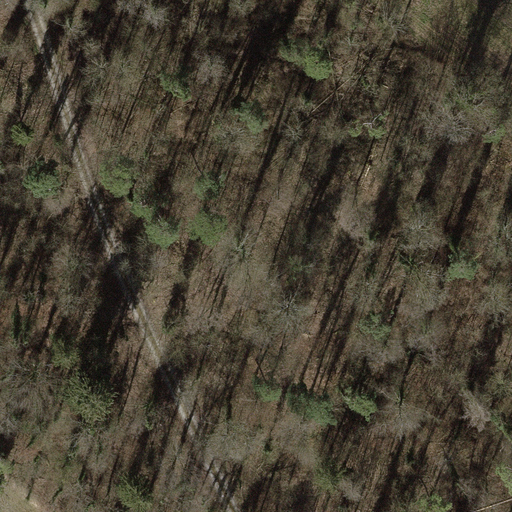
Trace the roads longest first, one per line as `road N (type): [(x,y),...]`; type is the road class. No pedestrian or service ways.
road 1 (track): [(30,0),(77,150),(231,511)]
road 2 (track): [(377,0),(511,107)]
